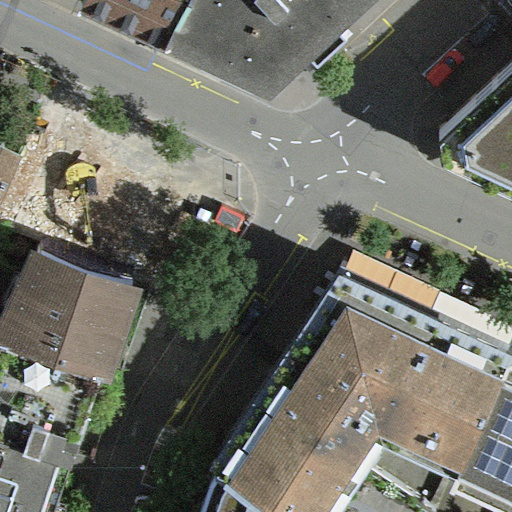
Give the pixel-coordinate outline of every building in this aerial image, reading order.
[(103,0),(115,5),(167,30),(180,0),(103,0)] [(180,0),(167,30),(269,76),(310,39),(317,47),(347,20),(339,12),(352,0),(180,0)] [(439,125),(444,147),(495,171),(511,178),(511,57),(496,72),(439,125)] [(0,186),(27,129),(0,116),(0,186)] [(27,129),(0,186),(0,219),(43,233),(42,235),(133,267),(142,238),(156,243),(169,206),(155,200),(163,176),(98,146),(92,160),(89,158),(27,129)] [(14,295),(0,327),(99,361),(105,346),(112,327),(114,328),(131,280),(128,279),(133,267),(42,235),(41,235),(27,268),(35,270),(25,299),(14,295)] [(456,454),(507,341),(418,301),(343,266),(303,327),(256,397),(218,453),(306,511),(429,511),(434,502),(362,454),(384,421),(456,454)] [(0,327),(0,423),(70,447),(84,407),(99,361),(0,327)] [(511,343),(507,341),(456,454),(451,465),(486,481),(511,492),(511,343)] [(48,511),(52,501),(70,447),(0,423),(0,511),(48,511)] [(194,511),(306,511),(218,453),(211,463),(194,511)]
